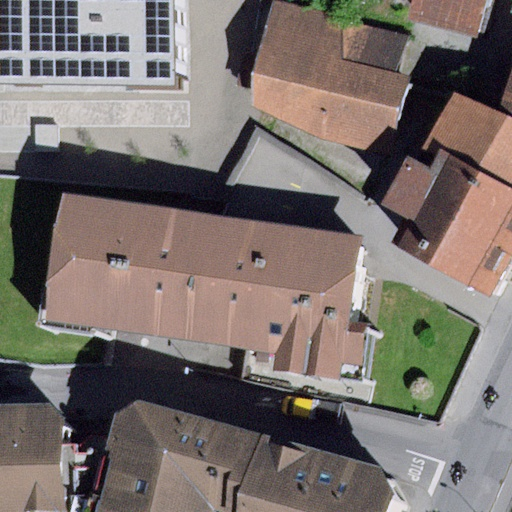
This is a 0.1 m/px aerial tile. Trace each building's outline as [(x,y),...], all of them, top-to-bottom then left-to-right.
[(0,0),(0,86),(174,85),(172,0),(0,0)] [(413,0),(408,21),(476,39),(485,0),(413,0)] [(341,17),(273,4),(255,108),(320,139),(393,154),(408,75),(401,74),(341,63),(341,21),(341,17)] [(411,35),(341,21),(341,63),(401,74),(411,35)] [(511,78),(501,116),(511,120),(511,78)] [(511,120),(501,116),(454,95),(421,148),(438,158),(429,173),(412,162),(385,206),(408,218),(393,245),(492,298),(511,262),(511,120)] [(364,240),(67,197),(46,324),(278,355),(274,375),(344,380),(364,240)] [(67,511),(62,420),(52,405),(0,407),(0,511),(67,511)] [(379,469),(140,406),(118,415),(96,495),(92,511),(394,511),(400,495),(379,469)]
